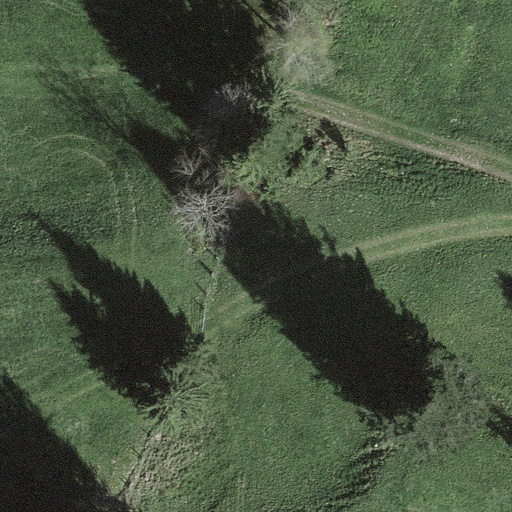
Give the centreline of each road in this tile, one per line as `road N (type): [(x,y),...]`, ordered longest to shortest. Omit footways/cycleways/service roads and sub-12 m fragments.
road 1 (track): [(511,223),(344,254),(0,428)]
road 2 (track): [(0,77),(229,87),(511,170)]
